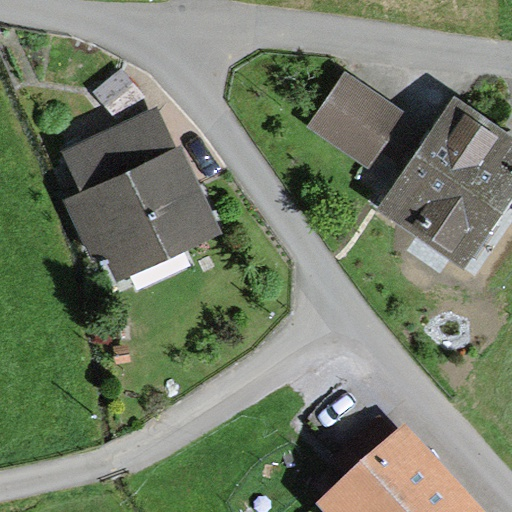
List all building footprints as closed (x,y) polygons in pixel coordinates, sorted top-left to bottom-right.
[(366,165),(404,108),(344,67),(305,123),(366,165)] [(92,87),(113,115),(139,96),(118,68),(92,87)] [(511,185),(511,127),(453,88),(375,202),(461,260),(511,185)] [(222,227),(181,139),(173,142),(154,102),(59,146),(78,186),(62,194),(92,258),(104,253),(115,277),(222,227)] [(488,511),(405,420),(314,502),(322,511),(488,511)]
